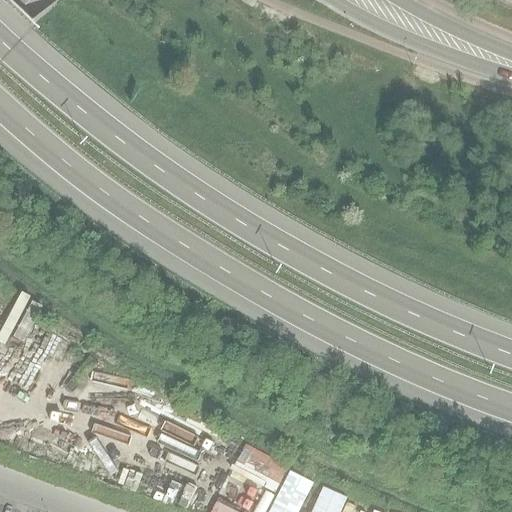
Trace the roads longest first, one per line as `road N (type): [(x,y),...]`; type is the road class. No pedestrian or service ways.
road 1 (trunk): [(511,359),(354,287),(195,196),(0,41)]
road 2 (trunk): [(0,106),(83,181),(170,238),(324,327),(511,411)]
road 3 (tertiary): [(328,0),(393,33),(511,74)]
road 4 (tertiary): [(511,56),(398,0)]
